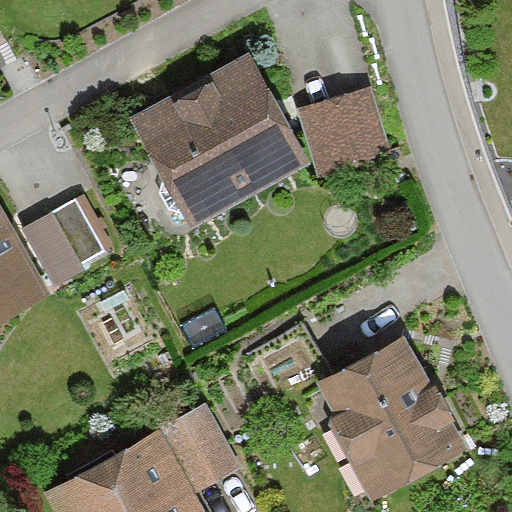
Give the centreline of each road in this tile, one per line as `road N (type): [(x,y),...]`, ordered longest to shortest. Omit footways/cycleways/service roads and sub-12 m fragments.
road 1 (residential): [(511,336),(422,114),(400,0)]
road 2 (residential): [(247,0),(46,122),(0,139)]
